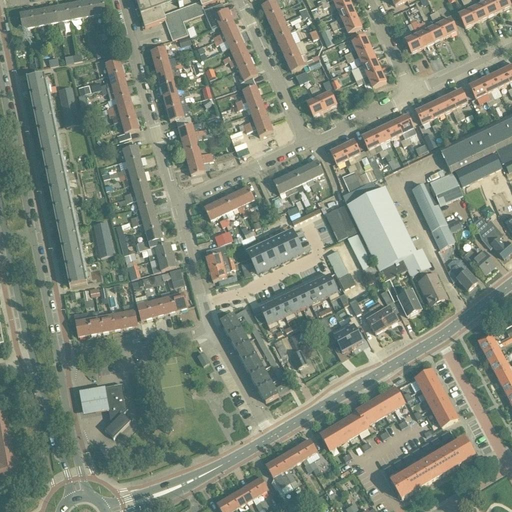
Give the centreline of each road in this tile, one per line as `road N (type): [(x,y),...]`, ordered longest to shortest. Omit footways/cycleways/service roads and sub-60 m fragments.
road 1 (tertiary): [(88,496),(32,234)]
road 2 (residential): [(176,203),(121,0)]
road 3 (tertiary): [(269,437),(439,338)]
road 4 (tertiary): [(32,234),(0,73)]
road 5 (residential): [(305,143),(238,0)]
road 6 (residential): [(439,338),(510,470)]
road 7 (residential): [(176,203),(305,143)]
road 8 (tertiary): [(34,368),(72,498)]
road 9 (tertiary): [(5,239),(34,368)]
road 10 (residential): [(203,305),(321,257)]
road 11 (residential): [(210,332),(86,353)]
road 12 (residential): [(269,437),(210,332)]
